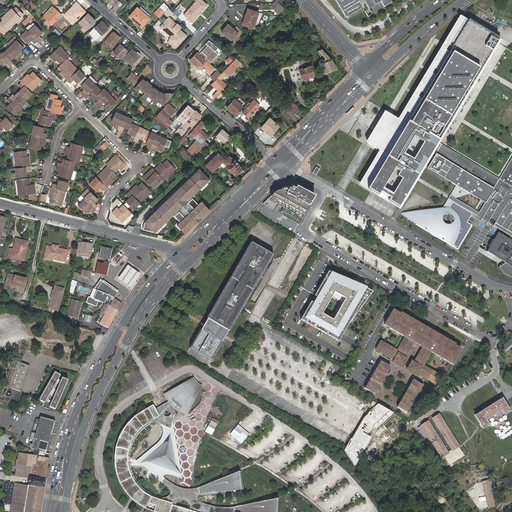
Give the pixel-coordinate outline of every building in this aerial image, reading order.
[(193,23),(208,6),(201,0),(197,0),(184,15),(193,23)] [(277,0),(272,5),(277,11),(282,7),(277,0)] [(335,0),(343,12),(360,2),(358,0),(364,0),(373,14),(385,7),(381,2),(383,0),(335,0)] [(122,5),(120,2),(119,3),(114,8),(113,10),(115,12),(122,5)] [(71,23),(84,11),(77,3),(64,15),(71,23)] [(169,9),(163,4),(161,6),(164,6),(156,16),(160,20),(164,14),(169,9)] [(48,29),(62,14),(53,6),(44,16),(48,20),(44,25),(48,29)] [(178,6),(172,13),(178,19),(182,13),(179,10),(181,8),(179,6),(178,6)] [(0,24),(0,30),(0,31),(3,33),(20,17),(11,8),(3,16),(4,16),(2,18),(3,19),(0,21),(0,23),(0,24)] [(253,28),(258,13),(248,9),(242,24),(253,28)] [(138,10),(131,18),(135,21),(134,22),(137,25),(138,24),(142,27),(149,19),(138,10)] [(261,14),(258,13),(253,28),(256,29),(261,14)] [(84,31),(94,22),(88,14),(80,21),(84,26),(81,28),(84,31)] [(397,120),(383,112),(365,143),(379,151),(357,188),(396,211),(437,141),(497,39),(459,16),(397,120)] [(169,39),(177,46),(186,36),(179,29),(180,27),(176,24),(176,25),(168,18),(160,27),(172,37),(169,39)] [(102,22),(93,30),(99,37),(108,29),(102,22)] [(35,37),(40,42),(43,38),(40,35),(44,32),(37,24),(30,31),(35,37)] [(220,32),(229,41),(236,34),(239,38),(243,34),(236,27),(233,30),(227,25),(220,32)] [(32,40),(35,37),(30,31),(28,30),(22,36),(32,46),(35,43),(32,40)] [(310,41),(312,40),(302,31),(301,33),(310,41)] [(106,40),(114,47),(120,39),(113,33),(106,40)] [(175,48),(177,46),(169,39),(168,41),(175,48)] [(18,40),(11,47),(22,57),(25,54),(21,50),(25,47),(18,40)] [(112,49),(114,47),(106,40),(105,42),(112,49)] [(113,52),(121,59),(128,51),(120,44),(113,52)] [(68,58),(70,56),(60,46),(50,55),(56,61),(57,59),(58,58),(60,59),(59,60),(62,64),(68,58)] [(11,47),(4,53),(12,60),(15,57),(19,60),(22,57),(11,47)] [(200,55),(198,53),(190,61),(199,70),(206,61),(210,64),(218,55),(209,47),(203,53),(202,52),(200,55)] [(319,63),(324,73),(335,68),(330,58),(321,49),(316,51),(319,59),(318,59),(317,60),(317,61),(317,62),(318,63),(319,63)] [(133,66),(140,57),(141,55),(138,52),(137,54),(132,50),(123,60),(125,62),(127,61),(133,66)] [(4,53),(3,52),(0,55),(0,61),(4,66),(7,62),(11,66),(14,63),(12,60),(4,53)] [(78,70),(68,58),(62,64),(59,67),(62,71),(64,72),(62,74),(68,79),(78,70)] [(240,63),(236,59),(234,61),(221,75),(214,82),(212,84),(218,90),(213,96),(216,99),(223,92),(228,87),(221,81),(227,75),(229,76),(238,67),(237,66),(240,63)] [(306,59),(297,60),(299,69),(301,79),(313,76),(310,66),(307,67),(306,59)] [(78,83),(79,82),(84,76),(85,76),(79,69),(78,70),(68,79),(71,82),(74,79),(78,83)] [(27,75),(22,81),(22,82),(31,91),(42,80),(34,71),(30,75),(29,77),(27,75)] [(210,78),(214,82),(221,75),(217,71),(210,78)] [(127,78),(132,83),(137,77),(132,73),(127,78)] [(96,85),(89,78),(82,85),(85,89),(82,92),(85,95),(95,85),(96,85)] [(164,105),(173,94),(172,93),(164,94),(161,91),(160,92),(156,88),(154,89),(151,86),(152,85),(148,81),(146,81),(143,79),(135,88),(139,92),(141,89),(146,93),(143,96),(147,99),(149,96),(157,103),(159,100),(164,105)] [(22,88),(19,92),(21,94),(26,99),(33,92),(31,91),(22,82),(19,85),(22,88)] [(260,89),(266,95),(269,92),(261,84),(260,86),(258,84),(257,86),(260,89)] [(97,88),(95,85),(85,95),(88,98),(90,96),(93,99),(96,97),(102,91),(98,87),(97,88)] [(108,92),(105,88),(102,91),(96,97),(99,101),(97,103),(100,106),(110,96),(107,93),(108,92)] [(260,89),(257,93),(263,99),(264,97),(266,95),(260,89)] [(14,94),(11,97),(21,108),(27,101),(26,99),(21,94),(17,97),(14,94)] [(58,96),(52,94),(47,111),(56,114),(61,115),(62,108),(60,108),(59,107),(59,105),(61,105),(62,101),(57,100),(58,96)] [(113,98),(110,96),(100,106),(103,109),(105,106),(108,109),(117,100),(114,97),(113,98)] [(227,107),(234,114),(242,105),(239,103),(241,100),(237,96),(227,107)] [(11,103),(7,107),(14,114),(21,108),(11,97),(7,100),(11,103)] [(249,118),(259,107),(253,101),(250,104),(248,103),(244,108),(245,109),(242,113),(249,118)] [(159,118),(168,127),(172,122),(168,118),(176,110),(168,103),(158,116),(160,118),(159,118)] [(293,117),(300,109),(293,103),(287,109),(284,105),(279,110),(288,119),(291,116),(293,117)] [(202,116),(188,105),(177,117),(191,129),(202,116)] [(43,110),(39,123),(50,126),(51,122),(50,122),(51,120),(52,120),(54,121),(56,114),(47,111),(43,110)] [(119,129),(125,116),(116,112),(112,121),(116,123),(114,128),(119,129)] [(133,119),(125,116),(119,129),(122,131),(125,126),(129,129),(132,123),(133,119)] [(0,117),(0,123),(4,127),(7,131),(13,124),(7,117),(3,120),(0,117)] [(271,136),(278,127),(269,119),(262,127),(271,136)] [(187,151),(192,156),(193,155),(205,141),(204,140),(208,136),(201,130),(206,125),(202,121),(188,137),(191,139),(193,138),(196,141),(187,151)] [(135,141),(141,127),(132,123),(129,129),(128,132),(132,134),(130,139),(135,141)] [(35,125),(32,134),(33,135),(46,138),(47,134),(43,133),(44,128),(35,125)] [(149,131),(141,127),(135,141),(139,142),(141,138),(145,140),(149,131)] [(231,136),(222,128),(215,136),(225,144),(231,136)] [(153,150),(159,137),(155,136),(156,134),(151,132),(146,143),(151,145),(149,149),(153,150)] [(33,135),(30,148),(41,151),(42,147),(41,147),(41,145),(42,145),(44,146),(46,138),(33,135)] [(162,138),(159,137),(153,150),(157,152),(158,149),(163,150),(168,139),(163,137),(162,138)] [(107,140),(101,144),(104,148),(110,144),(107,140)] [(205,141),(193,155),(196,158),(204,149),(205,150),(210,145),(205,141)] [(442,144),(437,141),(431,152),(436,154),(442,144)] [(83,151),(84,146),(72,143),(71,148),(68,147),(67,151),(80,154),(81,151),(83,151)] [(448,199),(442,208),(441,208),(425,209),(411,211),(401,213),(401,214),(457,247),(471,225),(467,222),(472,213),(453,201),(455,198),(469,193),(485,203),(479,212),(511,232),(511,156),(499,178),(442,144),(436,154),(427,168),(456,186),(450,195),(448,199)] [(17,167),(31,166),(30,158),(28,158),(28,156),(27,151),(15,152),(17,167)] [(69,155),(68,160),(76,162),(79,163),(81,158),(80,158),(80,154),(67,151),(65,155),(69,155)] [(218,167),(220,169),(222,167),(220,165),(222,163),(225,160),(217,153),(207,165),(214,171),(218,167)] [(116,154),(106,164),(108,166),(114,173),(118,169),(117,168),(118,167),(119,168),(120,170),(126,164),(116,154)] [(225,160),(222,163),(227,168),(226,169),(231,173),(231,172),(236,177),(243,171),(238,166),(239,165),(234,161),(229,156),(225,160)] [(59,163),(59,167),(72,170),(73,167),(74,167),(76,162),(68,160),(64,159),(63,164),(59,163)] [(163,178),(165,180),(166,179),(168,177),(176,169),(168,161),(165,164),(163,166),(161,164),(155,170),(163,178)] [(31,171),(31,166),(17,167),(16,167),(17,177),(27,176),(27,171),(31,171)] [(108,166),(97,177),(107,187),(113,182),(111,180),(112,178),(116,175),(114,173),(108,166)] [(317,175),(321,169),(316,166),(312,172),(317,175)] [(60,171),(59,176),(71,179),(72,174),(71,174),(72,170),(59,167),(57,171),(60,171)] [(153,188),(163,178),(155,170),(152,173),(153,174),(152,175),(151,174),(149,173),(144,178),(153,188)] [(145,221),(145,229),(158,230),(166,223),(165,221),(173,214),(172,212),(189,197),(190,198),(200,188),(201,189),(209,181),(198,170),(180,188),(181,189),(165,205),(164,204),(145,221)] [(97,177),(96,177),(90,183),(97,191),(100,187),(104,190),(107,187),(97,177)] [(31,179),(20,180),(20,187),(18,187),(19,196),(36,194),(35,185),(31,186),(30,186),(30,184),(31,184),(31,179)] [(53,184),(53,188),(66,191),(67,192),(69,183),(59,180),(58,185),(53,184)] [(135,187),(130,192),(140,202),(151,191),(142,183),(138,186),(137,188),(135,187)] [(66,191),(53,188),(50,196),(52,197),(52,198),(50,204),(62,207),(66,191)] [(89,189),(82,196),(85,198),(92,192),(89,189)] [(311,198),(294,189),(293,191),(290,189),(289,192),(287,190),(286,191),(285,192),(284,195),(280,193),(278,192),(274,193),(268,199),(300,219),(311,200),(311,198)] [(92,192),(85,198),(86,199),(95,209),(98,206),(95,202),(99,199),(92,192)] [(140,202),(130,192),(127,195),(130,199),(126,202),(134,209),(140,203),(140,202)] [(479,212),(455,198),(453,201),(472,213),(500,229),(502,226),(479,212)] [(86,199),(83,202),(79,206),(86,213),(90,209),(93,213),(96,210),(95,209),(86,199)] [(177,226),(185,234),(210,210),(202,202),(198,205),(192,199),(186,204),(192,211),(186,217),(180,210),(174,216),(180,223),(177,226)] [(300,219),(268,199),(261,206),(296,227),(300,219)] [(132,213),(124,205),(121,208),(122,209),(120,210),(119,209),(118,208),(113,213),(122,223),(132,213)] [(511,240),(498,232),(493,240),(492,239),(488,246),(489,247),(487,251),(495,256),(496,254),(507,261),(505,262),(498,266),(499,267),(501,270),(503,272),(505,274),(509,276),(511,277),(511,276),(511,240)] [(8,257),(24,260),(26,249),(24,248),(23,247),(25,240),(15,238),(13,248),(10,248),(8,257)] [(82,243),(78,242),(76,257),(81,258),(82,255),(82,253),(88,254),(88,256),(90,257),(93,245),(82,242),(82,243)] [(47,245),(44,258),(50,260),(51,257),(65,261),(68,250),(58,248),(58,245),(53,244),(53,246),(47,245)] [(248,245),(203,321),(224,333),(269,257),(248,245)] [(102,246),(99,258),(110,260),(113,249),(102,246)] [(124,255),(118,251),(111,261),(117,265),(124,255)] [(496,254),(495,256),(505,262),(507,261),(496,254)] [(98,262),(95,273),(106,275),(109,264),(98,262)] [(128,265),(118,279),(124,283),(131,288),(140,274),(133,269),(128,265)] [(89,278),(91,271),(83,269),(81,275),(89,278)] [(300,319),(338,341),(348,324),(372,292),(366,288),(355,283),(353,286),(328,271),(314,295),(317,297),(313,303),(310,301),(300,319)] [(10,273),(8,273),(5,284),(16,287),(17,285),(8,282),(10,273)] [(16,287),(15,290),(23,292),(27,278),(10,273),(8,282),(17,285),(16,287)] [(73,279),(69,291),(74,293),(78,281),(73,279)] [(110,296),(114,298),(118,292),(100,280),(94,289),(97,291),(108,295),(110,296)] [(64,289),(55,286),(54,291),(53,290),(51,298),(51,300),(52,300),(52,302),(51,302),(49,308),(58,310),(64,289)] [(90,297),(87,303),(96,307),(99,301),(104,304),(108,295),(97,291),(94,299),(90,297)] [(71,299),(67,316),(77,319),(82,302),(71,299)] [(114,299),(110,306),(119,311),(123,304),(114,299)] [(21,302),(19,309),(25,311),(27,304),(21,302)] [(109,328),(119,311),(110,306),(106,305),(105,304),(102,311),(106,313),(101,323),(109,328)] [(456,343),(432,330),(413,319),(401,312),(400,313),(393,309),(384,325),(404,336),(398,348),(402,353),(408,354),(411,349),(415,351),(419,346),(422,347),(432,353),(453,364),(461,349),(455,345),(456,343)] [(203,321),(197,332),(218,344),(224,333),(203,321)] [(197,332),(187,350),(208,362),(218,344),(197,332)] [(511,337),(502,346),(505,349),(511,343),(511,337)] [(397,349),(381,340),(375,350),(391,359),(395,355),(397,349)] [(412,360),(406,371),(423,381),(422,383),(433,389),(441,375),(425,365),(432,353),(422,347),(414,361),(412,360)] [(408,358),(398,352),(392,362),(402,368),(408,358)] [(374,394),(391,366),(381,360),(364,388),(374,394)] [(9,389),(7,393),(6,392),(4,398),(5,398),(4,401),(10,404),(12,399),(19,402),(22,395),(20,392),(27,373),(29,366),(18,363),(15,362),(6,388),(9,389)] [(61,375),(55,372),(40,400),(46,403),(58,381),(61,375)] [(68,381),(62,379),(61,382),(59,386),(56,394),(54,397),(52,402),(52,404),(50,408),(56,410),(68,381)] [(413,379),(397,407),(407,413),(424,385),(413,379)] [(179,394),(173,398),(183,407),(188,402),(192,404),(201,389),(200,388),(199,389),(193,383),(194,381),(193,380),(177,389),(179,394)] [(52,396),(54,397),(56,394),(54,392),(57,385),(59,386),(61,382),(58,381),(47,402),(52,404),(52,402),(49,401),(52,396)] [(321,385),(316,391),(322,395),(326,389),(321,385)] [(166,427),(167,434),(168,438),(172,435),(174,422),(183,407),(173,398),(158,407),(160,411),(149,417),(150,419),(143,424),(141,427),(138,429),(136,432),(134,435),(132,439),(130,442),(129,446),(129,451),(128,453),(128,459),(129,465),(130,469),(131,472),(133,477),(135,480),(137,483),(139,485),(142,488),(145,491),(149,494),(150,495),(152,496),(157,498),(160,499),(163,500),(173,502),(173,503),(176,504),(177,503),(177,502),(178,500),(181,498),(182,498),(186,498),(188,498),(191,500),(193,503),(193,505),(192,510),(195,510),(195,508),(196,508),(200,509),(203,510),(206,511),(207,511),(237,511),(238,506),(228,507),(219,506),(214,505),(207,503),(204,502),(203,501),(201,500),(199,497),(199,496),(200,495),(203,493),(202,486),(193,488),(189,488),(187,488),(176,485),(170,481),(155,471),(150,466),(150,465),(149,464),(150,462),(145,460),(146,466),(169,487),(170,489),(170,492),(170,494),(169,495),(168,496),(163,496),(158,495),(150,491),(146,489),(143,485),(139,482),(136,477),(133,469),(131,463),(131,455),(131,451),(132,446),(135,439),(137,435),(142,429),(145,426),(150,423),(154,421),(158,420),(161,421),(163,422),(165,424),(166,427)] [(506,419),(507,415),(507,414),(511,411),(503,398),(475,415),(483,428),(488,425),(489,426),(493,427),(506,419)] [(160,411),(158,407),(156,404),(147,408),(142,411),(139,414),(128,425),(123,432),(120,439),(118,443),(118,449),(117,455),(117,463),(119,471),(119,473),(122,480),(127,489),(132,495),(138,500),(140,502),(146,506),(155,510),(164,511),(170,511),(171,510),(175,511),(207,511),(206,511),(203,510),(200,509),(196,508),(195,508),(195,510),(192,510),(176,504),(173,503),(173,502),(163,500),(160,499),(157,498),(152,496),(150,495),(149,494),(145,491),(142,488),(139,485),(137,483),(135,480),(133,477),(131,472),(130,469),(129,465),(128,459),(128,453),(129,451),(129,446),(130,442),(132,439),(134,435),(136,432),(138,429),(141,427),(143,424),(150,419),(149,417),(160,411)] [(439,413),(432,418),(452,451),(460,446),(439,413)] [(370,415),(366,422),(373,425),(377,418),(370,415)] [(46,453),(52,434),(56,421),(53,420),(41,417),(31,449),(40,451),(46,453)] [(429,420),(421,425),(441,458),(449,453),(429,420)] [(145,460),(150,462),(180,473),(174,433),(172,435),(168,438),(142,459),(145,460)] [(36,465),(38,457),(21,454),(19,460),(17,475),(30,477),(33,464),(36,465)] [(30,477),(46,479),(49,458),(45,458),(38,457),(36,465),(33,464),(30,477)] [(202,486),(203,493),(245,488),(243,470),(202,486)] [(45,484),(46,479),(30,477),(29,481),(28,484),(44,487),(45,484)] [(491,492),(488,481),(482,482),(484,492),(487,491),(487,493),(491,492)] [(40,511),(44,487),(28,484),(28,485),(15,483),(11,511),(7,511),(5,511),(4,511),(40,511)] [(493,500),(491,492),(487,493),(487,491),(484,492),(487,502),(493,500)] [(279,511),(281,497),(238,506),(237,511),(279,511)]
